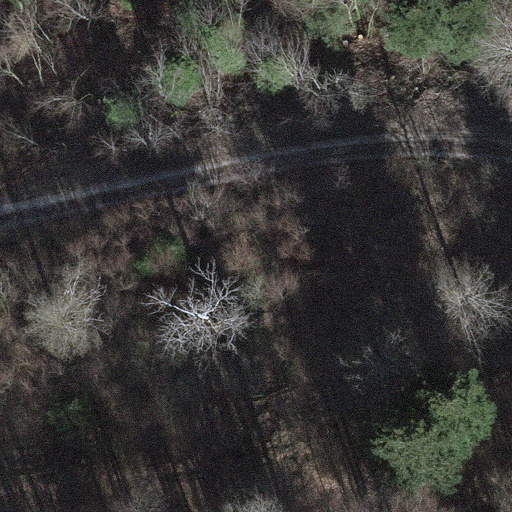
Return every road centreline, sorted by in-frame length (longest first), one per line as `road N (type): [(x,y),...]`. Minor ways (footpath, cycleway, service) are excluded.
road 1 (track): [(0,495),(319,435),(511,378)]
road 2 (track): [(0,208),(303,145),(511,136)]
